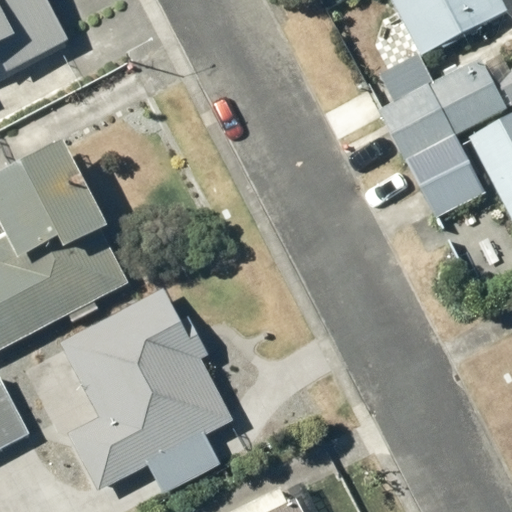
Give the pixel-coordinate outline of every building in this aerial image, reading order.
[(0,0),(0,55),(9,72),(65,42),(43,0),(0,0)] [(511,115),(509,117),(479,64),(442,85),(427,59),(510,16),(501,0),(386,0),(415,56),(378,77),(391,101),(377,109),(440,221),(496,190),(511,218),(511,115)] [(133,281),(104,230),(58,149),(0,181),(0,253),(7,250),(16,265),(0,273),(0,353),(72,312),(77,321),(101,307),(97,301),(133,281)] [(235,420),(163,292),(62,348),(103,421),(70,440),(100,493),(150,466),(164,492),(218,462),(204,437),(235,420)] [(0,453),(29,439),(0,379),(0,453)]
